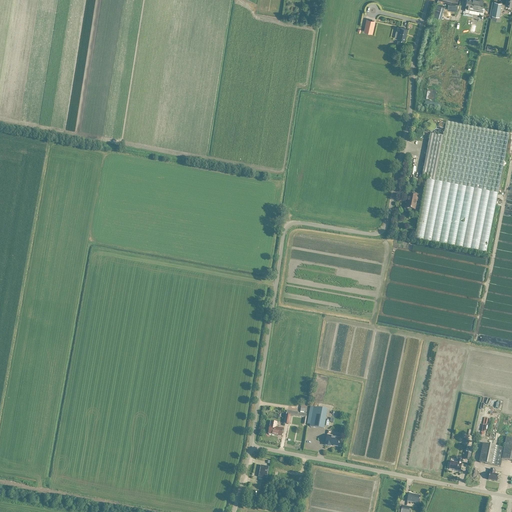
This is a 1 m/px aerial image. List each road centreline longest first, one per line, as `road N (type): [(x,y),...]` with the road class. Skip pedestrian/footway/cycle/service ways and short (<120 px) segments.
road 1 (unclassified): [(250,448),(282,229),(289,221),(379,232),(386,225),(427,0)]
road 2 (unclassified): [(511,498),(250,448)]
road 3 (track): [(146,511),(0,484)]
